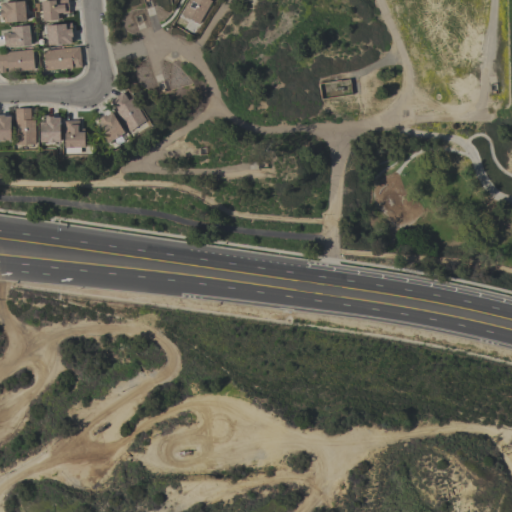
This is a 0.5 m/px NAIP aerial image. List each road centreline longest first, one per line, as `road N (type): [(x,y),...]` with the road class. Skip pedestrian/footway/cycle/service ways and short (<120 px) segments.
road 1 (primary): [(330,291),(511,325)]
road 2 (primary): [(183,272),(330,291)]
